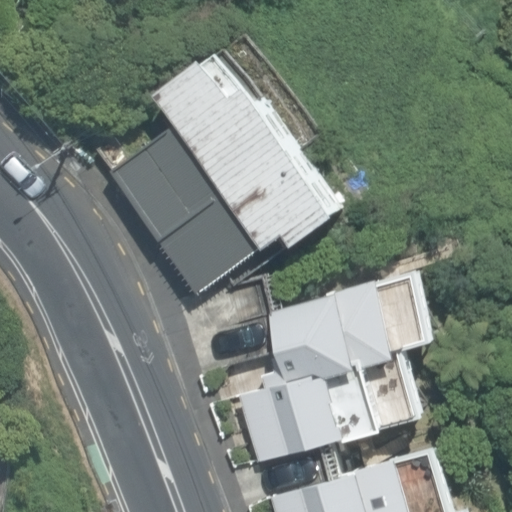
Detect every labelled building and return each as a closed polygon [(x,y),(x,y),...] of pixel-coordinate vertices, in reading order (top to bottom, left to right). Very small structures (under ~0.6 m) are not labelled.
[(360,200),(242,29),(166,78),(181,109),(268,222),(276,243),(302,224),(311,235),(360,200)] [(268,222),(181,109),(114,161),(200,273),(268,222)] [(403,280),(283,310),(300,379),(350,365),(420,348),(403,280)] [(367,429),(350,365),(300,379),(253,391),(271,455),(367,429)] [(435,511),(418,454),(304,486),(311,511),(435,511)]
